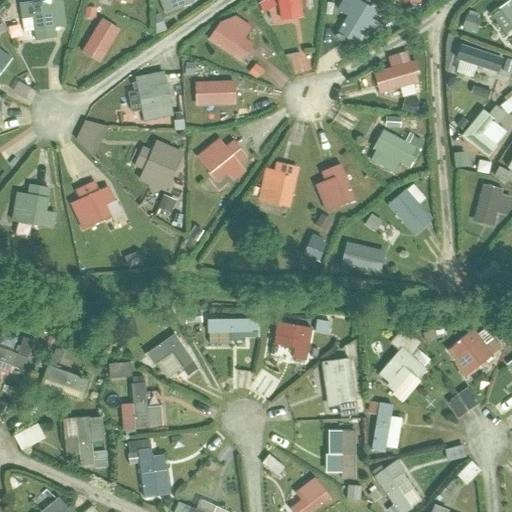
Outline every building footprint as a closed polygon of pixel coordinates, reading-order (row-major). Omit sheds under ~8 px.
[(60,0),(48,0),(21,4),(23,18),(32,16),(36,40),(56,37),(55,30),(65,28),(60,0)] [(160,0),(167,14),(197,1),(196,0),(160,0)] [(277,0),(280,16),(304,13),(302,0),(277,0)] [(511,0),(497,11),(511,31),(511,0)] [(358,1),(337,32),(355,45),(377,13),(358,1)] [(100,64),(120,30),(102,19),(82,53),(100,64)] [(220,22),(210,38),(245,57),(254,40),(220,22)] [(502,58),(460,46),(455,65),(496,77),(502,58)] [(382,94),(403,88),(405,96),(424,90),(412,50),(390,56),(393,66),(376,71),(382,94)] [(306,51),(288,55),(292,72),(310,68),(306,51)] [(0,75),(11,61),(0,52),(0,75)] [(235,75),(198,75),(198,102),(235,101),(235,75)] [(169,103),(167,81),(129,85),(131,106),(169,103)] [(463,135),(492,158),(511,134),(511,131),(501,123),(506,118),(489,104),(463,135)] [(345,107),(337,122),(355,132),(363,116),(345,107)] [(389,127),(422,127),(422,118),(389,117),(389,127)] [(101,152),(109,126),(86,119),(78,145),(101,152)] [(404,164),(414,147),(382,128),(372,145),(382,151),(376,161),(392,171),(398,160),(404,164)] [(224,132),(197,152),(218,181),(233,170),(239,177),(250,169),(224,132)] [(164,189),(179,149),(154,140),(150,151),(141,147),(134,165),(143,169),(139,180),(164,189)] [(293,170),(274,162),(263,187),(282,195),(293,170)] [(316,182),(328,210),(355,199),(339,162),(322,169),(326,177),(316,182)] [(68,204),(80,230),(113,215),(101,189),(94,192),(88,181),(72,188),(78,200),(68,204)] [(413,182),(389,204),(416,233),(431,219),(418,204),(427,197),(413,182)] [(501,189),(476,184),(469,216),(494,221),(501,189)] [(5,220),(50,225),(53,197),(8,192),(5,220)] [(348,241),(342,266),(384,275),(389,250),(348,241)] [(253,338),(252,317),(210,320),(212,350),(243,349),(242,338),(253,338)] [(309,319),(280,319),(280,360),(309,360),(309,319)] [(400,348),(380,366),(407,397),(440,367),(405,327),(392,338),(400,348)] [(472,329),(447,347),(466,374),(491,356),(472,329)] [(196,371),(172,336),(148,353),(171,388),(196,371)] [(0,364),(21,369),(25,352),(0,346),(0,364)] [(350,405),(347,358),(326,359),(329,406),(350,405)] [(511,358),(503,363),(511,378),(511,358)] [(85,377),(46,361),(37,383),(76,399),(85,377)] [(112,363),(112,377),(134,377),(134,362),(112,363)] [(142,384),(130,384),(131,404),(116,404),(116,423),(132,422),(132,427),(158,426),(157,406),(143,407),(142,384)] [(462,418),(483,404),(472,387),(451,402),(462,418)] [(389,418),(369,415),(363,448),(382,452),(389,418)] [(100,468),(98,418),(63,419),(65,470),(100,468)] [(23,450),(48,439),(40,423),(16,435),(23,450)] [(352,480),(350,428),(331,429),(334,481),(352,480)] [(152,452),(130,454),(136,499),(157,496),(152,452)] [(391,466),(372,479),(394,511),(400,511),(416,501),(391,466)] [(307,511),(328,495),(310,473),(288,492),(296,501),(283,511),(307,511)] [(60,511),(52,498),(29,511),(60,511)] [(218,511),(189,501),(185,511),(184,511),(166,506),(164,511),(218,511)] [(450,511),(433,503),(428,511),(450,511)]
